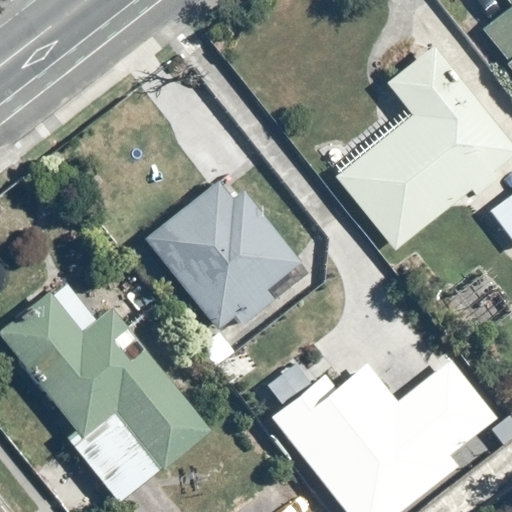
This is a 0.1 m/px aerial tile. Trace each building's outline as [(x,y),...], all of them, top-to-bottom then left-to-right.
[(511,0),(506,0),(507,1),(473,27),(511,76),(511,0)] [(468,190),(474,199),(496,183),(489,174),(511,157),(431,49),(389,81),(411,110),(331,170),(390,249),(468,190)] [(234,199),(218,179),(199,194),(195,190),(138,235),(213,329),(244,305),(253,317),(306,275),(242,193),(234,199)] [(511,190),(487,210),(511,242),(511,190)] [(93,320),(64,283),(0,333),(0,334),(79,434),(71,441),(120,503),(209,433),(109,307),(93,320)] [(274,419),(346,511),(403,511),(461,467),(452,456),(499,419),(452,358),(397,401),(366,361),(336,384),(329,375),(274,419)]
